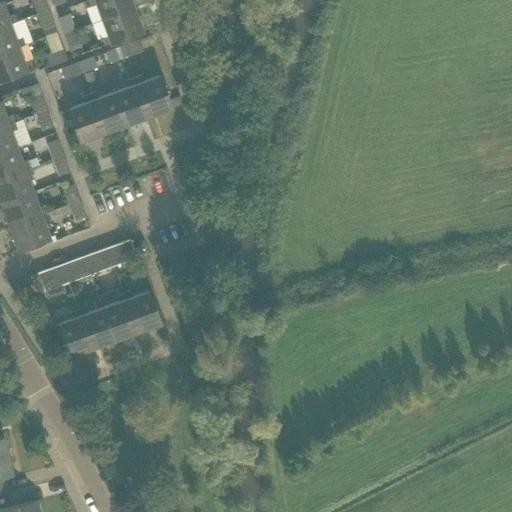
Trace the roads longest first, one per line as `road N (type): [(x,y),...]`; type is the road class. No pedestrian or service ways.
road 1 (residential): [(0,272),(185,204)]
road 2 (track): [(188,466),(48,404)]
road 3 (residential): [(100,511),(33,378)]
